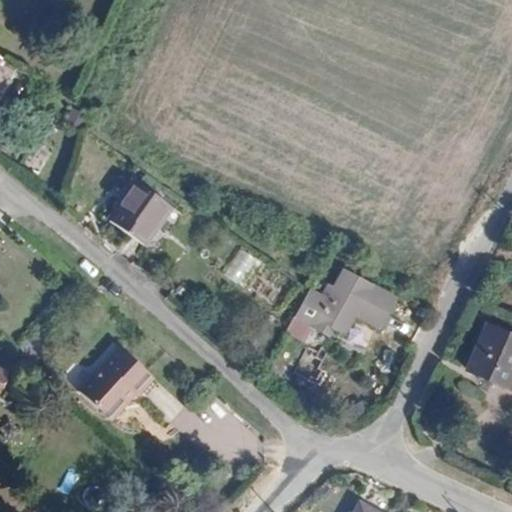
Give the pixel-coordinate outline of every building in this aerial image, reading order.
[(0,57),(0,76),(9,63),(0,57)] [(110,225),(144,249),(171,209),(135,183),(115,212),(117,214),(110,225)] [(324,284),(316,297),(322,300),(307,323),(323,334),(329,325),(341,333),(352,313),(378,328),(394,300),(340,268),(329,287),(324,284)] [(511,341),(481,327),(461,371),(498,388),(511,359),(511,341)] [(131,356),(94,403),(123,427),(131,427),(140,416),(137,410),(147,398),(151,402),(166,384),(131,356)]
